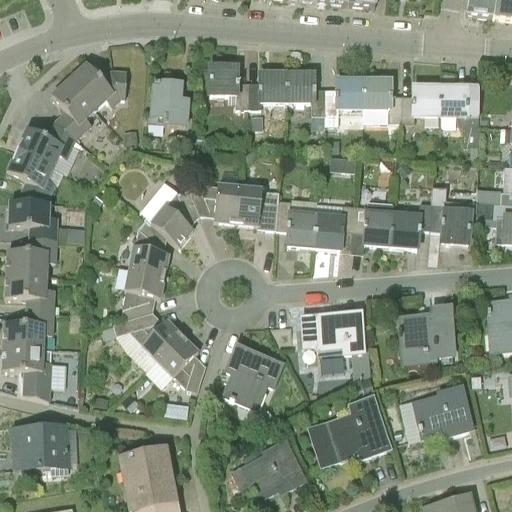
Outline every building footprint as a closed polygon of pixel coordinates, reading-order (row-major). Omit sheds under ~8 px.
[(316,0),(315,8),(346,11),(347,0),(316,0)] [(347,0),(346,11),(374,13),(375,0),(347,0)] [(468,0),(465,20),(475,21),(475,22),(487,23),(487,22),(492,23),(495,0),(468,0)] [(511,0),(495,0),(492,23),(511,24),(511,0)] [(124,105),(125,98),(126,78),(111,77),(100,86),(88,72),(88,71),(87,69),(69,86),(96,116),(106,107),(111,114),(121,105),(124,105)] [(235,114),(247,114),(248,89),(238,89),(238,87),(236,87),(236,73),(209,73),(209,100),(235,101),(235,114)] [(248,89),(247,114),(261,114),(261,107),(286,107),(286,79),(260,79),(260,89),(248,89)] [(324,134),(325,120),(325,95),(314,95),(314,94),(313,93),(313,79),(286,79),(286,107),(312,107),(312,120),(311,134),(324,134)] [(65,118),(53,129),(76,146),(91,132),(85,126),(96,116),(69,86),(50,103),(52,105),(52,104),(65,118)] [(337,114),(362,114),(363,86),(336,86),(336,95),(325,95),(325,120),(337,120),(337,114)] [(389,86),(363,86),(362,114),(388,114),(388,127),(400,127),(401,102),(391,102),(391,100),(389,100),(389,86)] [(153,92),(151,122),(163,123),(163,130),(184,132),(186,108),(178,107),(180,91),(159,89),(153,89),(153,92)] [(414,121),(439,121),(439,93),(413,93),(413,102),(401,102),(400,127),(413,127),(414,121)] [(478,152),(478,134),(478,93),(439,93),(439,121),(465,121),(465,134),(465,152),(469,152),(478,152)] [(250,122),(250,134),(262,134),(262,122),(250,122)] [(26,135),(16,157),(52,174),(58,163),(66,164),(76,146),(53,129),(45,145),(28,137),(28,136),(26,135)] [(120,136),(121,148),(134,147),(133,135),(120,136)] [(193,146),(193,136),(185,136),(185,146),(193,146)] [(193,139),(193,148),(205,148),(205,139),(193,139)] [(336,144),(323,144),(323,158),(336,158),(336,144)] [(469,170),(478,170),(478,152),(469,152),(469,170)] [(257,162),(250,155),(241,163),(247,170),(257,162)] [(16,207),(50,209),(50,203),(55,190),(46,187),(52,174),(16,157),(5,180),(7,181),(8,180),(23,188),(16,207)] [(350,175),(350,162),(326,162),(326,175),(350,175)] [(394,176),(402,183),(410,175),(402,168),(394,176)] [(511,172),(504,172),(503,198),(500,198),(499,210),(511,210),(511,172)] [(431,193),(430,210),(429,236),(441,237),(440,249),(467,251),(469,220),(475,220),(476,220),(476,209),(445,206),(446,194),(444,194),(445,183),(434,183),(433,193),(431,193)] [(137,221),(143,226),(166,244),(167,244),(178,253),(192,235),(185,229),(188,226),(199,221),(187,195),(178,198),(164,188),(137,221)] [(198,191),(187,195),(199,221),(209,217),(214,217),(213,227),(236,229),(239,193),(216,191),(216,193),(198,191)] [(262,235),(276,236),(278,206),(279,198),(261,196),(261,195),(239,193),(236,229),(258,231),(258,229),(263,229),(262,235)] [(102,201),(94,195),(86,204),(95,211),(102,201)] [(287,251),(312,253),(315,221),(290,219),(291,207),(278,206),(276,236),(287,237),(286,252),(287,252),(287,251)] [(31,232),(30,245),(57,246),(58,223),(49,223),(50,209),(16,207),(16,208),(12,207),(9,207),(8,232),(10,232),(11,231),(31,232)] [(496,232),(494,249),(511,250),(511,210),(499,210),(476,208),(476,209),(476,220),(475,220),(475,231),(496,232)] [(343,237),(352,238),(354,212),(341,211),(316,209),(316,221),(315,221),(312,253),(338,255),(338,256),(339,256),(341,239),(342,239),(343,237)] [(420,235),(429,236),(430,210),(418,209),(417,222),(392,220),(389,252),(416,254),(415,255),(417,255),(418,238),(419,238),(420,235)] [(364,250),(389,252),(392,220),(366,218),(367,213),(354,212),(352,238),(364,239),(363,251),(364,251),(364,250)] [(134,252),(129,275),(164,282),(168,260),(158,258),(159,253),(166,244),(143,226),(137,233),(138,234),(135,253),(134,252)] [(56,269),(57,246),(30,245),(29,258),(9,257),(7,257),(6,281),(46,282),(47,268),(56,269)] [(122,314),(125,326),(153,318),(149,307),(150,302),(159,304),(164,282),(129,275),(125,296),(137,298),(134,310),(122,314)] [(27,306),(27,318),(53,319),(54,296),(46,295),(46,282),(6,281),(5,306),(7,306),(7,305),(27,306)] [(488,309),(487,309),(489,344),(511,342),(511,303),(510,304),(510,308),(488,310),(488,309)] [(451,361),(448,313),(430,314),(431,321),(398,323),(401,358),(433,355),(434,362),(451,361)] [(4,329),(3,353),(43,355),(44,341),(52,341),(53,319),(27,318),(26,330),(4,329)] [(141,351),(156,366),(181,341),(166,326),(159,332),(156,329),(153,318),(125,326),(113,329),(113,331),(116,342),(128,338),(142,350),(141,351)] [(89,320),(85,320),(85,330),(95,330),(95,324),(89,320)] [(356,323),(301,324),(303,360),(360,357),(356,323)] [(104,345),(116,342),(113,331),(101,335),(104,345)] [(181,341),(156,366),(172,382),(173,381),(185,395),(197,398),(205,371),(194,368),(191,364),(197,358),(181,341)] [(50,371),(50,368),(43,368),(43,355),(3,353),(1,377),(4,378),(4,377),(23,378),(22,400),(49,406),(50,371)] [(223,399),(223,400),(255,413),(265,388),(272,391),(279,373),(235,355),(226,377),(232,379),(224,400),(223,399)] [(479,381),(469,382),(470,393),(480,392),(479,381)] [(365,383),(357,385),(361,399),(369,396),(365,383)] [(414,409),(422,443),(423,443),(423,442),(444,437),(445,442),(469,436),(458,395),(439,399),(440,403),(414,409)] [(128,399),(118,407),(127,417),(136,409),(128,399)] [(105,403),(92,401),(91,410),(104,412),(105,403)] [(185,411),(158,407),(157,420),(184,423),(185,411)] [(311,434),(317,451),(323,470),(365,456),(367,461),(384,456),(368,408),(351,413),(353,420),(311,434)] [(389,426),(392,439),(401,437),(398,423),(389,426)] [(67,472),(66,453),(65,433),(11,435),(13,475),(39,474),(67,472)] [(280,498),(302,487),(283,450),(264,460),(265,463),(233,478),(244,499),(251,496),(253,500),(255,499),(258,506),(259,505),(259,504),(278,495),(280,498)] [(142,458),(120,463),(125,487),(135,485),(140,511),(141,511),(174,506),(164,454),(163,454),(164,458),(143,463),(142,458)] [(471,511),(468,501),(451,506),(451,508),(441,511),(441,509),(431,511),(471,511)]
